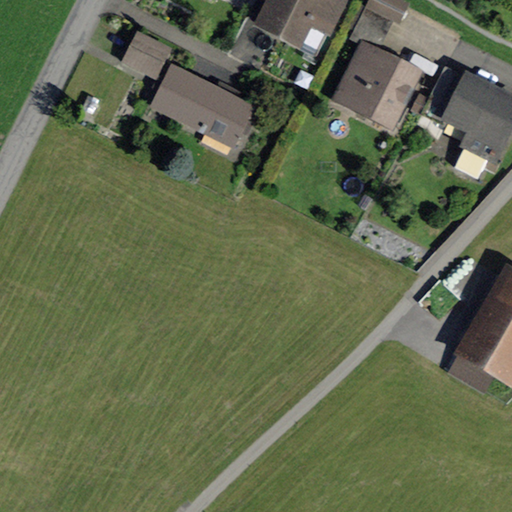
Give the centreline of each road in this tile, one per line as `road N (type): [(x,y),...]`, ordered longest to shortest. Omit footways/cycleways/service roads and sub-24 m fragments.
road 1 (residential): [(188,511),(511,179)]
road 2 (unclassified): [(0,185),(93,0)]
